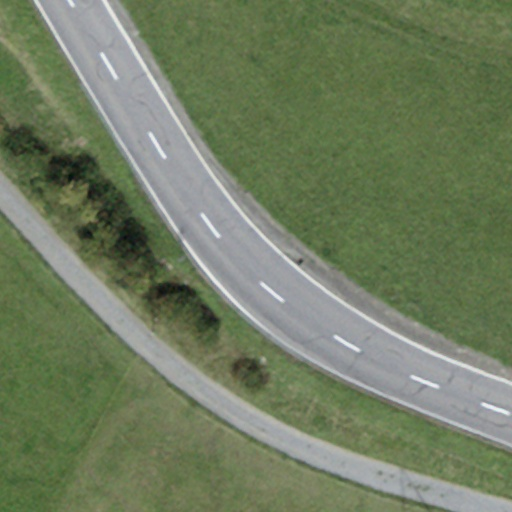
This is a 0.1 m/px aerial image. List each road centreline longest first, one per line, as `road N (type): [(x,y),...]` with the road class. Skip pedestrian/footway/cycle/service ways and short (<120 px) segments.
road 1 (primary): [(69,0),(186,194),(266,290),(386,365),(511,415)]
road 2 (track): [(506,511),(287,440),(213,396),(159,355),(0,188)]
